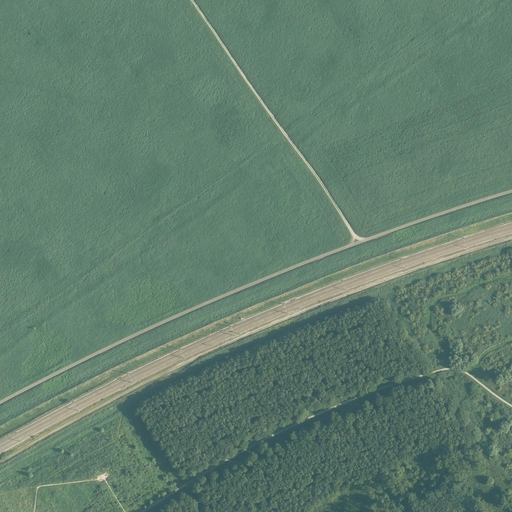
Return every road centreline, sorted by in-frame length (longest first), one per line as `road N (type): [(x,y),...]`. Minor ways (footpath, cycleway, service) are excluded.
road 1 (track): [(0,464),(262,328),(511,238)]
road 2 (track): [(192,0),(360,242)]
